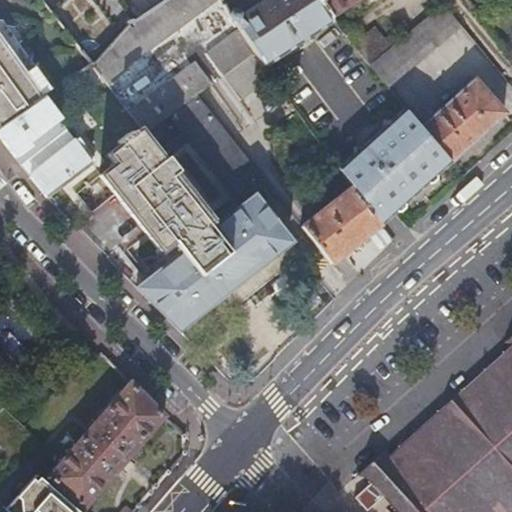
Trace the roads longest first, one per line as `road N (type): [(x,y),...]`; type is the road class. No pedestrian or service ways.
road 1 (secondary): [(511,182),(236,443)]
road 2 (residential): [(236,443),(0,188)]
